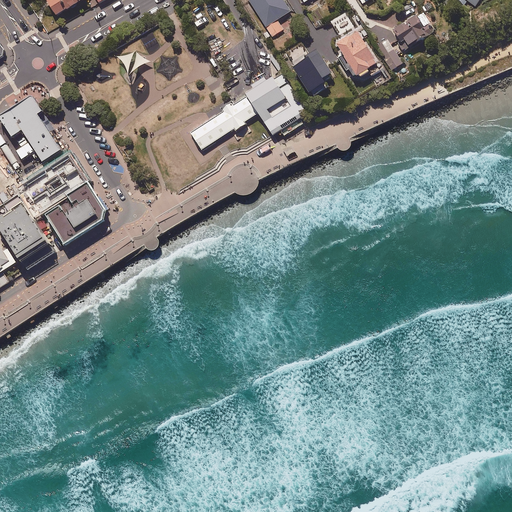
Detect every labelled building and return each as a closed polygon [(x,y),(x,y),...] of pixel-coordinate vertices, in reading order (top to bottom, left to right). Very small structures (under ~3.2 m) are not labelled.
[(81,0),(47,0),(57,15),(81,0)] [(291,12),(283,0),(249,0),(273,37),(284,30),(278,20),(291,12)] [(410,20),(395,29),(402,41),(398,42),(404,52),(436,33),(420,4),(405,12),(410,20)] [(383,69),(360,30),(338,43),(345,54),(339,57),(347,71),(351,69),(357,79),(370,71),(372,75),(383,69)] [(320,58),(312,44),(290,57),(297,70),(311,62),(312,63),(320,58)] [(391,44),(380,52),(393,70),(404,63),(391,44)] [(328,81),(324,75),(314,83),(318,88),(328,81)] [(309,116),(283,76),(248,98),(259,115),(274,138),(278,135),(309,116)] [(364,92),(358,81),(345,88),(351,100),(364,92)] [(259,115),(248,98),(235,107),(233,104),(222,111),(224,114),(212,121),(192,135),(203,152),(236,131),(237,134),(248,127),(246,124),(259,115)] [(33,99),(1,119),(14,139),(24,133),(44,165),(63,153),(40,118),(45,114),(35,99),(33,99)] [(35,152),(30,143),(17,150),(22,159),(35,152)] [(0,188),(4,186),(3,184),(9,180),(0,165),(0,161),(1,161),(0,160),(0,188)] [(107,212),(90,185),(58,204),(61,209),(48,217),(66,247),(105,222),(107,212)] [(0,225),(28,270),(57,253),(20,194),(0,206),(0,225)] [(0,275),(19,263),(10,250),(6,253),(0,243),(0,275)]
